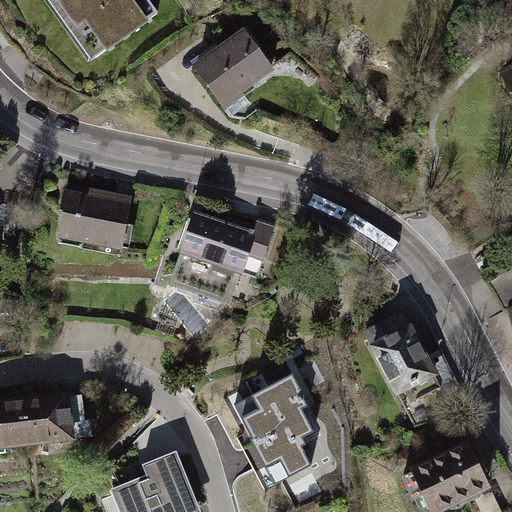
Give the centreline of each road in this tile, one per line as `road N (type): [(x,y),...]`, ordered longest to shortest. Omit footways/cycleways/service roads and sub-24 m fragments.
road 1 (secondary): [(0,93),(83,141),(312,188),(354,206),(426,266),(511,418)]
road 2 (residential): [(226,511),(199,428),(171,399),(118,371),(0,376)]
